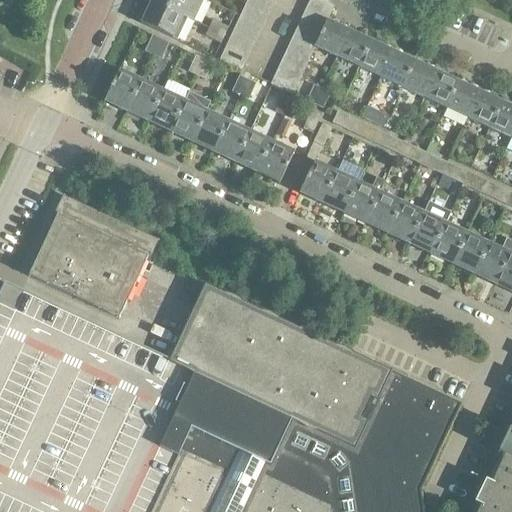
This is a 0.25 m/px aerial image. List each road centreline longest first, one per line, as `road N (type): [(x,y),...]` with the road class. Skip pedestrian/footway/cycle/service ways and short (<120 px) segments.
road 1 (residential): [(507,335),(46,123)]
road 2 (residential): [(436,487),(507,335)]
road 3 (residential): [(511,77),(379,14),(386,0)]
road 4 (residential): [(46,123),(104,0)]
